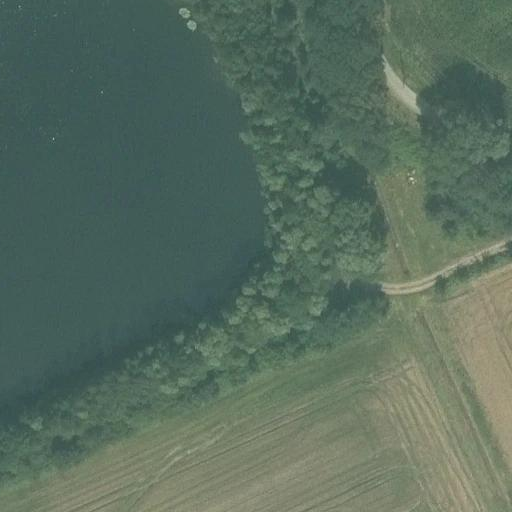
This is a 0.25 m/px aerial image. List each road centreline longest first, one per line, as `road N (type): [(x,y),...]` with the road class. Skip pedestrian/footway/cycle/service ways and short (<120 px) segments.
road 1 (unclassified): [(511,247),(413,288),(382,286),(355,271),(338,241),(268,0)]
road 2 (unclassified): [(362,0),(408,85),(511,143)]
